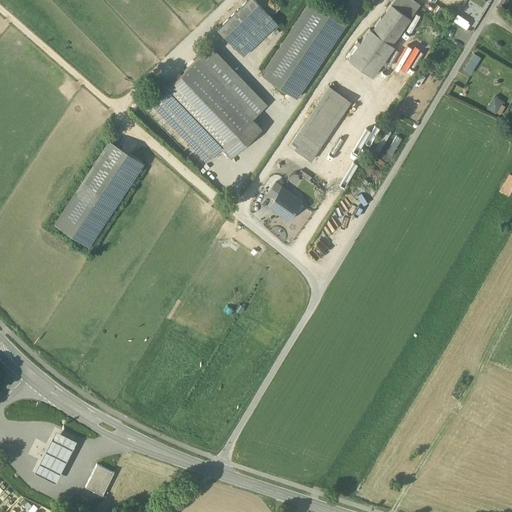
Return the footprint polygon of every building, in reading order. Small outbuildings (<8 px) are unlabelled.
[(254,0),(247,0),(217,30),(229,42),(263,9),(254,0)] [(312,0),(310,0),(261,74),(296,97),(346,22),(312,0)] [(412,0),(393,0),(391,4),(410,18),(419,5),(412,0)] [(501,0),(498,6),(503,9),(508,0),(501,0)] [(410,18),(391,4),(372,30),(391,44),(410,18)] [(263,9),(229,42),(242,56),(277,23),(270,17),(263,9)] [(469,26),(460,21),(458,24),(467,30),(469,26)] [(372,30),(369,29),(360,42),(357,40),(355,44),(357,45),(347,59),(371,76),(381,63),(383,64),(386,61),(383,59),(393,46),(391,44),(372,30)] [(267,105),(210,45),(195,59),(252,118),(252,119),(267,105)] [(473,53),(464,70),(472,74),(480,56),(473,53)] [(252,118),(195,59),(168,85),(164,88),(221,148),(252,118)] [(221,148),(164,88),(168,85),(161,78),(143,95),(206,162),(221,148)] [(329,86),(289,146),(310,160),(350,101),(329,86)] [(498,104),(492,100),(488,108),(495,113),(502,102),(500,101),(498,104)] [(252,118),(221,148),(230,157),(261,128),(252,119),(252,118)] [(143,162),(109,140),(76,190),(110,212),(143,162)] [(511,194),(511,174),(501,191),(510,197),(511,194)] [(276,181),(268,192),(274,197),(280,188),(280,189),(282,186),(276,181)] [(280,189),(280,188),(274,197),(269,203),(281,211),(282,215),(286,217),(289,217),(299,202),(280,189)] [(110,212),(76,190),(54,224),(88,246),(110,212)] [(43,452),(33,471),(55,482),(65,463),(77,440),(55,429),(43,452)] [(113,472),(96,464),(85,487),(102,495),(113,472)]
